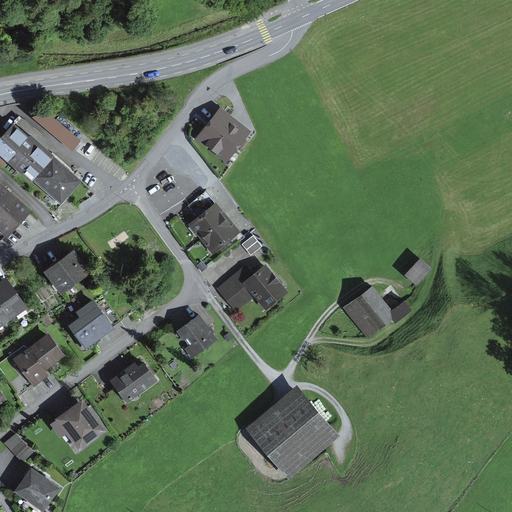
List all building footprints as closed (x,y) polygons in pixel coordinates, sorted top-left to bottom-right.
[(220,109),(199,136),(226,157),(247,130),(220,109)] [(14,116),(0,131),(0,148),(60,204),(83,179),(14,116)] [(0,226),(6,232),(28,209),(0,182),(0,226)] [(221,212),(206,194),(183,213),(198,231),(221,212)] [(236,230),(221,212),(198,231),(212,249),(236,230)] [(74,247),(45,267),(60,289),(89,269),(74,247)] [(421,254),(407,271),(419,280),(433,264),(421,254)] [(241,271),(222,285),(235,303),(256,288),(267,302),(285,289),(266,263),(246,278),(241,271)] [(0,321),(26,303),(10,281),(0,288),(0,321)] [(374,283),(349,301),(371,330),(396,312),(374,283)] [(85,343),(111,322),(96,304),(70,324),(85,343)] [(197,312),(180,326),(198,348),(216,334),(197,312)] [(50,332),(17,356),(34,380),(49,369),(44,363),(62,350),(50,332)] [(115,378),(130,398),(157,377),(141,358),(115,378)] [(297,385),(251,425),(288,469),(335,430),(297,385)] [(79,395),(55,413),(78,443),(102,425),(79,395)] [(27,442),(17,431),(9,439),(20,449),(27,442)] [(57,482),(34,462),(16,482),(40,502),(57,482)]
